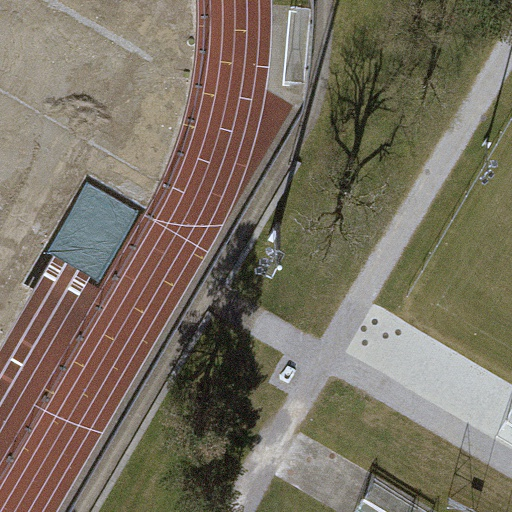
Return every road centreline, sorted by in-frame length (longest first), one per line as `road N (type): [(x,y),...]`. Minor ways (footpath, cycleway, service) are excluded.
road 1 (track): [(511,56),(347,337),(341,393),(370,435),(511,509)]
road 2 (track): [(247,511),(305,413),(341,393)]
